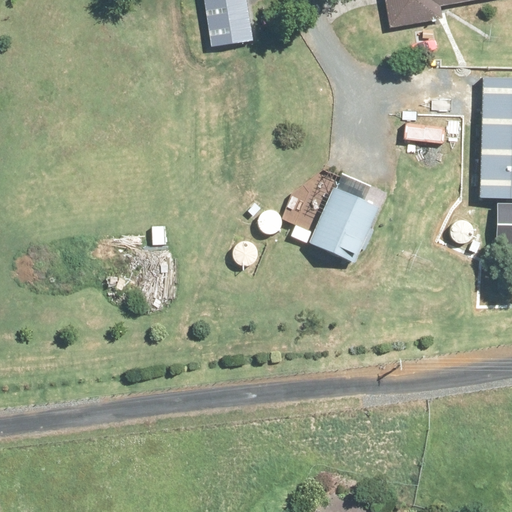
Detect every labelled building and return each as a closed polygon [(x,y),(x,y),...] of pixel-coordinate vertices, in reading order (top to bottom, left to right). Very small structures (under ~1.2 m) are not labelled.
[(267,0),(240,0),(241,16),(267,16),(267,0)] [(439,6),(470,0),(381,0),(388,32),(441,21),(439,6)] [(188,12),(188,5),(170,5),(169,47),(187,47),(188,29),(208,29),(208,12),(188,12)] [(511,78),(478,77),(471,200),(511,202),(511,78)] [(376,211),(328,190),(304,244),(352,265),(376,211)] [(339,511),(318,500),(311,511),(339,511)]
